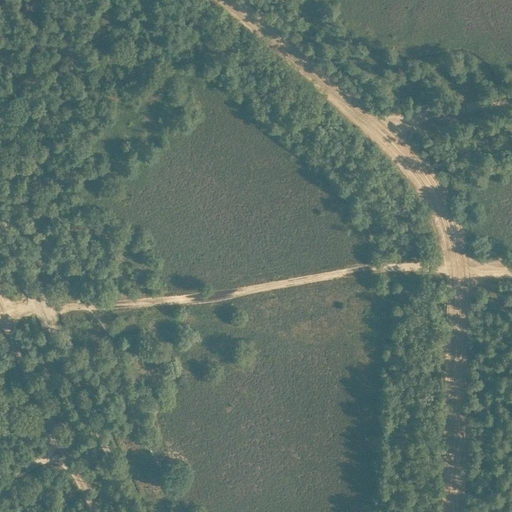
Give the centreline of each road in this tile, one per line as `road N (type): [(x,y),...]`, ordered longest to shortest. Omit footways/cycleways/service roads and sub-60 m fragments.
road 1 (track): [(47,304),(91,306),(466,247),(390,131),(232,0)]
road 2 (unclassified): [(144,511),(0,204)]
road 3 (track): [(466,247),(458,511)]
road 4 (track): [(0,319),(99,511)]
road 5 (track): [(390,131),(511,95)]
